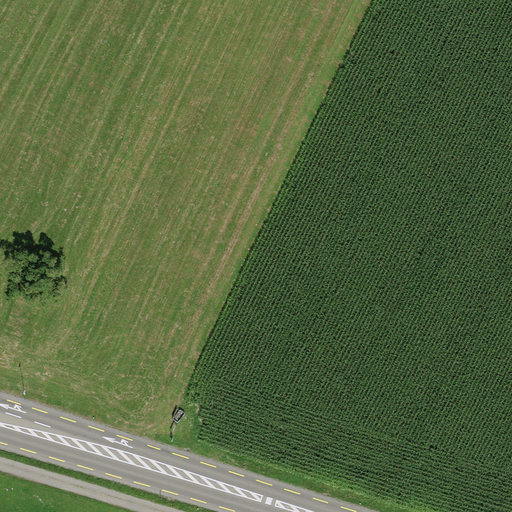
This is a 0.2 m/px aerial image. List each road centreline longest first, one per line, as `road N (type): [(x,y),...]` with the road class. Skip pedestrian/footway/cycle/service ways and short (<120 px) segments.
road 1 (secondary): [(0,419),(302,511)]
road 2 (track): [(161,511),(0,464)]
